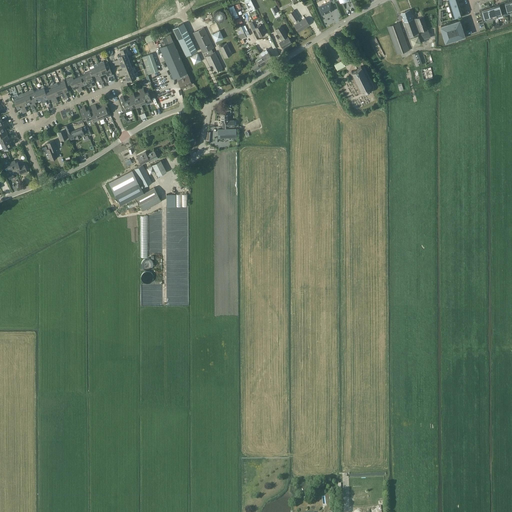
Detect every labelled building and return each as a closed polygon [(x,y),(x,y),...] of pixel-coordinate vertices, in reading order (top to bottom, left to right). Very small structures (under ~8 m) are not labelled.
[(329,0),(330,1),(318,7),(322,15),(334,10),(331,4),(335,2),(333,0),(329,0)] [(511,3),(511,0),(502,3),(506,15),(511,12),(511,3)] [(451,11),(460,8),(459,2),(449,5),(451,11)] [(506,15),(502,3),(494,5),(497,16),(497,17),(506,15)] [(497,16),(494,5),(490,7),(489,4),(487,5),(488,7),(491,17),(497,16)] [(482,9),(479,10),(483,22),(486,21),(486,19),(491,17),(488,7),(482,9)] [(462,14),(460,8),(451,11),(453,17),(462,14)] [(220,10),(219,10),(218,10),(217,10),(216,11),(215,11),(214,12),(214,13),(213,14),(213,15),(213,16),(213,17),(214,18),(214,19),(215,20),(216,21),(217,21),(218,22),(219,22),(220,22),(221,21),(222,21),(223,20),(224,19),(225,18),(225,17),(225,16),(225,15),(225,14),(225,13),(224,12),(223,11),(222,10),(221,10),(220,10)] [(298,32),(309,24),(305,18),(299,22),(298,19),(299,18),(294,10),(288,14),(293,22),(295,20),(297,23),(294,25),(298,32)] [(410,36),(418,33),(410,10),(402,13),(410,36)] [(428,29),(423,16),(417,18),(421,31),(428,29)] [(240,18),(233,21),(235,26),(243,22),(240,18)] [(446,41),(465,35),(460,20),(456,21),(441,26),(446,41)] [(397,54),(409,50),(399,22),(387,26),(397,54)] [(183,23),(173,28),(186,55),(196,50),(183,23)] [(240,25),(235,28),(242,43),(245,42),(243,38),(246,37),(240,25)] [(259,36),(265,33),(261,25),(255,28),(259,36)] [(287,36),(281,26),(275,30),(281,38),(280,38),(282,41),(279,42),(283,48),(291,43),(288,37),(284,40),(284,39),(287,36)] [(213,73),(223,68),(214,52),(213,53),(211,49),(214,48),(204,27),(193,33),(202,53),(205,52),(207,56),(205,57),(213,73)] [(429,31),(422,34),(424,39),(431,37),(429,31)] [(168,44),(160,47),(173,79),(177,77),(181,88),(192,83),(173,41),(170,34),(165,36),(165,37),(163,39),(165,44),(168,43),(168,44)] [(224,58),(232,54),(227,43),(219,47),(224,58)] [(121,54),(117,56),(119,59),(114,61),(115,63),(128,58),(126,53),(128,52),(126,48),(120,50),(121,54)] [(265,51),(261,54),(262,55),(266,62),(272,58),(268,51),(265,52),(265,51)] [(416,66),(422,64),(418,52),(412,54),(416,66)] [(152,53),(142,57),(148,74),(158,70),(152,53)] [(257,62),(255,64),(257,67),(262,64),(266,62),(262,55),(261,54),(257,56),(258,57),(255,59),(256,59),(257,62)] [(122,67),(130,63),(128,58),(115,63),(116,65),(120,64),(122,67)] [(98,63),(103,74),(106,73),(107,77),(113,75),(109,65),(106,66),(105,63),(104,61),(102,61),(100,62),(98,63)] [(337,70),(345,66),(342,61),(334,65),(337,70)] [(93,65),(100,81),(102,80),(100,75),(103,74),(98,63),(97,63),(95,64),(93,65)] [(130,63),(122,67),(123,69),(118,71),(119,73),(132,68),(130,63)] [(93,78),(96,77),(98,81),(100,81),(93,65),(89,67),(90,69),(89,69),(90,72),(91,72),(93,78)] [(367,94),(369,93),(369,90),(368,87),(369,86),(370,87),(370,86),(371,85),(370,85),(368,81),(369,81),(368,80),(366,77),(367,76),(366,76),(364,72),(364,71),(363,72),(362,68),(362,67),(361,67),(361,66),(360,67),(352,72),(352,71),(351,71),(352,72),(351,72),(351,73),(352,73),(354,76),(353,77),(353,78),(354,77),(356,81),(355,81),(356,82),(358,85),(357,86),(358,86),(359,86),(360,90),(360,91),(361,90),(361,91),(362,91),(361,90),(363,89),(365,93),(367,94)] [(423,80),(433,78),(431,67),(421,69),(423,80)] [(132,68),(119,73),(120,75),(125,74),(126,76),(134,73),(132,68)] [(91,72),(90,72),(85,74),(91,87),(93,86),(91,82),(94,80),(93,78),(91,72)] [(125,86),(130,84),(129,81),(136,78),(134,73),(126,76),(127,79),(123,81),(125,86)] [(81,76),(84,85),(87,83),(89,88),(91,87),(85,74),(81,76)] [(76,78),(81,91),(83,90),(82,86),(84,85),(81,76),(76,78)] [(81,91),(76,78),(73,79),(73,77),(66,79),(70,90),(77,87),(79,92),(81,91)] [(60,84),(66,99),(68,99),(67,97),(68,96),(66,92),(68,91),(64,81),(61,82),(61,84),(60,84)] [(55,86),(58,95),(61,94),(64,100),(66,99),(60,84),(58,85),(57,82),(54,84),(55,86)] [(49,86),(56,103),(58,102),(57,100),(56,96),(58,95),(55,86),(54,84),(53,84),(52,84),(50,85),(49,86)] [(45,90),(48,97),(49,99),(51,98),(54,104),(56,103),(49,86),(44,88),(45,90)] [(48,97),(45,90),(44,88),(39,90),(44,103),(46,102),(45,98),(48,97)] [(141,89),(146,102),(147,104),(152,102),(148,92),(145,93),(143,88),(141,89)] [(28,91),(34,107),(37,106),(35,102),(37,101),(34,92),(33,89),(31,89),(29,90),(28,91)] [(34,92),(37,101),(40,100),(43,106),(45,105),(44,103),(39,90),(34,92)] [(23,93),(27,105),(30,104),(33,110),(35,109),(34,107),(28,91),(23,93)] [(131,93),(136,106),(137,108),(142,106),(141,104),(138,96),(135,97),(133,92),(131,93)] [(18,95),(19,98),(25,113),(27,112),(26,110),(25,106),(27,105),(23,93),(18,95)] [(131,108),(136,106),(131,93),(129,94),(131,99),(128,100),(131,108)] [(121,102),(123,102),(125,108),(123,109),(125,113),(132,110),(131,108),(128,100),(125,101),(123,96),(121,97),(121,99),(120,99),(121,102)] [(13,98),(14,100),(17,109),(20,107),(23,113),(25,113),(19,98),(15,99),(14,98),(13,97),(13,98)] [(106,101),(104,101),(101,102),(103,107),(100,108),(104,119),(112,116),(109,109),(106,101)] [(93,106),(99,121),(104,119),(100,108),(97,109),(96,105),(93,106)] [(90,112),(91,112),(90,110),(87,111),(85,106),(82,107),(83,110),(80,111),(84,122),(88,120),(89,123),(94,121),(90,112)] [(90,112),(94,121),(94,122),(99,121),(93,106),(91,106),(93,111),(91,112),(90,112)] [(227,113),(221,113),(221,121),(222,121),(222,127),(234,126),(234,120),(228,120),(227,113)] [(7,123),(0,125),(0,134),(6,132),(4,127),(8,125),(7,123)] [(81,136),(84,134),(81,127),(71,132),(68,124),(64,126),(70,140),(76,138),(75,137),(81,135),(81,136)] [(218,138),(236,137),(236,128),(218,129),(218,138)] [(64,129),(58,132),(61,140),(67,138),(64,129)] [(6,132),(0,134),(0,143),(1,143),(14,138),(13,136),(8,138),(6,132)] [(14,138),(1,143),(3,148),(4,147),(5,150),(12,148),(10,142),(14,140),(14,138)] [(54,150),(57,149),(54,141),(47,143),(49,148),(47,149),(46,146),(42,148),(45,155),(48,153),(50,160),(57,157),(54,150)] [(158,157),(156,155),(154,150),(149,153),(147,154),(145,152),(137,156),(141,163),(148,159),(149,162),(158,157)] [(11,162),(15,172),(18,171),(20,175),(27,172),(23,163),(18,165),(17,162),(15,162),(14,160),(11,162)] [(158,176),(167,172),(162,161),(153,165),(158,176)] [(6,172),(9,179),(14,177),(12,173),(15,172),(11,162),(8,163),(9,165),(7,166),(9,171),(6,172)] [(144,187),(152,182),(143,165),(135,169),(144,187)] [(121,204),(143,193),(132,170),(109,182),(121,204)] [(154,188),(136,197),(143,210),(161,201),(154,188)]
